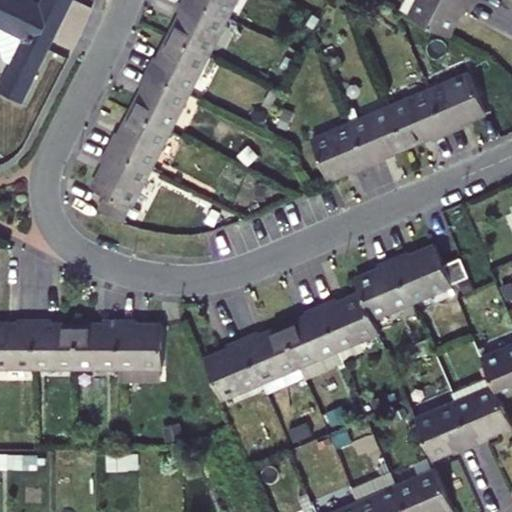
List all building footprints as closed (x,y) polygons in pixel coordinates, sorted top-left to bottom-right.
[(0,0),(0,24),(21,37),(0,72),(0,84),(21,97),(78,0),(42,0),(42,2),(38,0),(0,0)] [(178,33),(215,52),(234,14),(207,0),(190,0),(186,9),(190,11),(178,33)] [(207,0),(234,14),(241,0),(207,0)] [(424,0),(416,17),(450,34),(461,13),(464,15),(471,0),(424,0)] [(215,52),(178,33),(167,56),(162,54),(155,69),(195,90),(215,52)] [(147,86),(150,87),(138,111),(174,130),(195,90),(155,69),(147,86)] [(472,85),(434,100),(450,141),(465,136),(464,132),(487,123),(472,85)] [(393,116),(408,154),(432,144),(434,148),(450,141),(434,100),(393,116)] [(155,168),(174,130),(138,111),(126,135),(122,133),(114,148),(155,168)] [(386,163),(408,154),(393,116),(353,132),(369,173),(387,166),(386,163)] [(354,179),(369,173),(353,132),(314,148),(329,185),(352,176),(354,179)] [(91,203),(127,222),(155,168),(114,148),(106,164),(109,166),(91,203)] [(411,299),(453,282),(445,263),(437,242),(415,250),(413,246),(393,254),(411,299)] [(381,264),(359,273),(365,287),(376,313),(411,299),(393,254),(379,259),(381,264)] [(463,256),(445,263),(453,282),(470,275),(463,256)] [(341,297),(339,292),(323,299),(342,343),(381,327),(376,313),(365,287),(341,297)] [(301,359),(342,343),(323,299),(308,305),(310,309),(285,319),(301,359)] [(0,365),(43,365),(43,315),(25,316),(25,322),(0,322),(0,365)] [(43,365),(84,365),(84,322),(58,322),(58,315),(43,315),(43,365)] [(84,365),(129,365),(128,316),(109,316),(109,322),(84,322),(84,365)] [(143,316),(128,316),(129,365),(169,364),(169,323),(143,323),(143,316)] [(261,329),(260,324),(245,330),(263,375),(301,359),(285,319),(261,329)] [(225,390),(263,375),(245,330),(226,338),(228,342),(209,350),(225,390)] [(511,346),(484,358),(494,383),(500,397),(511,391),(511,346)] [(500,397),(494,383),(454,400),(473,445),(489,438),(487,432),(510,422),(500,397)] [(456,451),(473,445),(454,400),(417,415),(433,454),(453,445),(456,451)] [(42,450),(0,451),(0,465),(42,464),(42,450)] [(431,511),(453,503),(438,468),(398,485),(408,511),(431,511)] [(408,511),(398,485),(357,501),(361,511),(408,511)] [(361,511),(357,501),(328,511),(361,511)]
